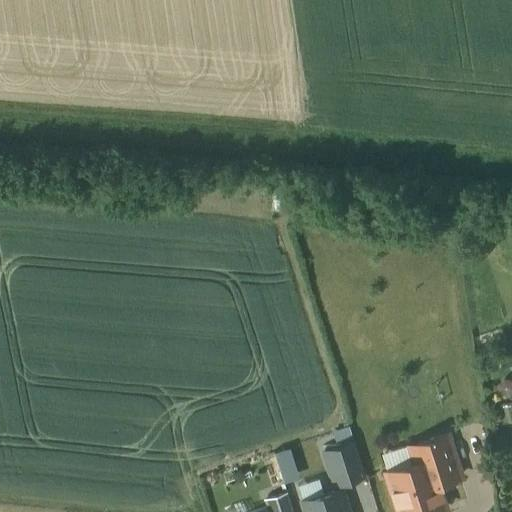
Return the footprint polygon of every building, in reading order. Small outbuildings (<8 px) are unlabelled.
[(460,475),(447,434),(406,447),(412,463),(429,457),(437,483),(460,475)] [(365,475),(353,440),(323,450),(334,484),(365,475)] [(412,463),(385,471),(397,511),(428,511),(445,507),(437,483),(429,457),(412,463)] [(347,511),(339,489),(302,501),(305,511),(347,511)] [(293,511),(288,492),(266,499),(268,511),(293,511)]
